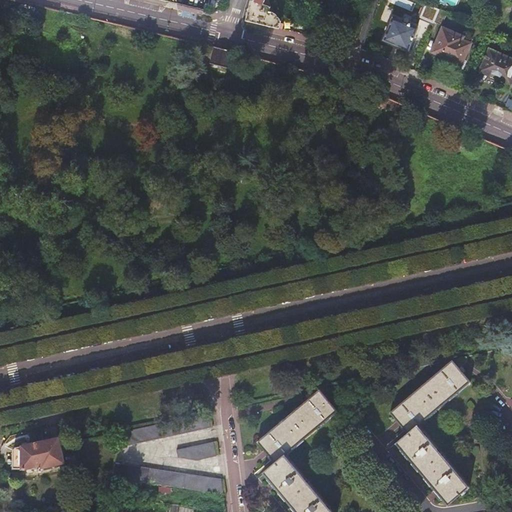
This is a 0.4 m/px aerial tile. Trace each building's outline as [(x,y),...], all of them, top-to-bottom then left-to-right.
[(281,24),(282,21),(276,13),(270,12),(271,7),(264,4),(265,0),(252,0),(251,2),(247,21),(256,23),(280,28),(280,26),(283,27),(284,25),(281,24)] [(418,1),(416,0),(403,0),(400,8),(413,13),(418,1)] [(448,13),(440,10),(435,22),(442,25),(448,13)] [(417,28),(393,18),(384,40),(409,50),(417,28)] [(446,57),(463,64),(465,59),(471,43),(462,40),(462,39),(462,38),(462,37),(461,36),(460,36),(443,29),(436,46),(436,45),(433,52),(445,58),(446,57)] [(232,52),(214,47),(210,64),(227,68),(232,52)] [(510,83),(511,79),(511,58),(490,49),(480,70),(510,83)] [(463,64),(446,57),(445,61),(464,69),(467,60),(465,59),(463,64)] [(453,361),(391,413),(408,433),(396,443),(449,505),(470,487),(418,426),(471,381),(453,361)] [(320,391),(258,443),(275,463),(264,473),(296,511),(332,511),(285,456),(338,412),(320,391)] [(208,414),(122,433),(118,448),(211,428),(208,414)] [(89,431),(91,440),(111,435),(109,427),(89,431)] [(18,449),(16,452),(20,470),(32,470),(49,466),(49,468),(71,464),(66,439),(18,449)] [(213,442),(177,450),(178,458),(196,461),(216,457),(213,442)] [(220,480),(114,463),(111,478),(143,483),(223,495),(220,480)]
